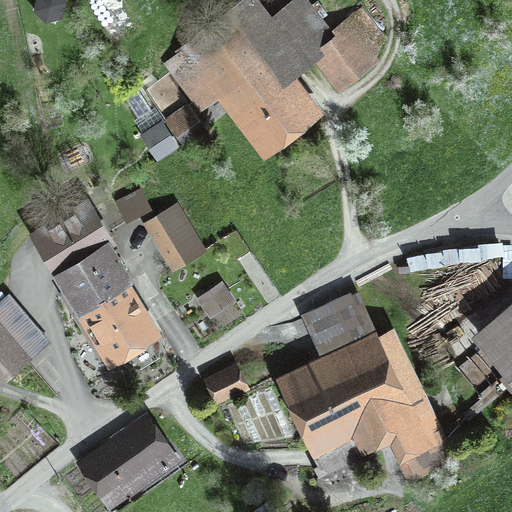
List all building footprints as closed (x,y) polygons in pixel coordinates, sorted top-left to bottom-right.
[(37,0),(35,10),(46,21),(61,17),(65,1),(63,0),(37,0)] [(306,2),(288,16),(298,30),(282,43),(300,65),(316,52),(340,83),(371,58),(347,27),(333,37),(306,2)] [(223,87),(267,143),(305,113),(257,50),(261,47),(234,12),(166,62),(199,106),(223,87)] [(185,100),(181,95),(186,91),(171,70),(147,88),(166,114),(185,100)] [(126,98),(138,117),(151,109),(139,90),(126,98)] [(168,119),(177,131),(198,117),(190,105),(168,119)] [(144,135),(158,156),(175,145),(161,123),(144,135)] [(140,190),(117,202),(126,218),(149,206),(140,190)] [(40,236),(60,270),(107,241),(109,240),(88,205),(39,235),(40,236)] [(148,221),(175,266),(203,249),(176,205),(148,221)] [(129,278),(107,241),(60,270),(72,288),(63,293),(86,331),(95,326),(99,334),(90,339),(101,358),(123,347),(137,370),(159,356),(145,333),(150,330),(122,282),(129,278)] [(481,241),(409,253),(411,267),(483,255),(481,241)] [(232,300),(222,285),(202,299),(212,314),(232,300)] [(0,306),(0,327),(25,357),(44,341),(9,299),(0,306)] [(511,322),(486,344),(511,375),(511,322)] [(0,369),(4,374),(25,357),(0,327),(0,369)] [(292,381),(320,442),(421,394),(393,333),(292,381)] [(207,373),(217,389),(235,377),(224,362),(207,373)] [(390,434),(400,455),(441,436),(431,415),(390,434)] [(86,464),(109,497),(123,488),(127,494),(176,461),(148,421),(86,464)] [(356,463),(316,481),(329,511),(330,511),(390,485),(371,443),(351,453),(356,463)] [(253,511),(276,511),(269,501),(253,511)]
